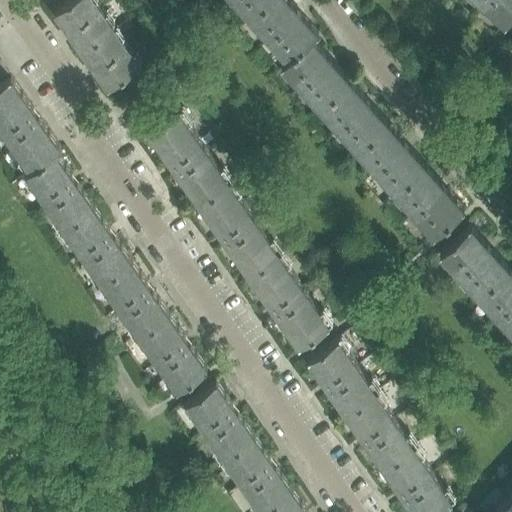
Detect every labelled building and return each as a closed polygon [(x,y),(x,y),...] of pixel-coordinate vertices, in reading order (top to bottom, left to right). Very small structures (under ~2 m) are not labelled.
[(65,0),(55,7),(66,23),(82,45),(114,22),(98,0),(65,0)] [(239,0),(251,14),(266,0),(239,0)] [(319,30),(296,4),(291,0),(266,0),(251,14),(289,56),(313,36),(319,30)] [(511,13),(511,0),(482,0),(506,21),(511,13)] [(82,45),(109,84),(141,61),(114,22),(82,45)] [(321,104),(351,78),(313,36),(289,56),(283,61),(321,104)] [(0,60),(0,76),(9,71),(1,60),(0,60)] [(0,120),(7,131),(36,111),(34,107),(11,74),(0,82),(0,120)] [(351,78),(321,104),(359,147),(389,120),(351,78)] [(149,128),(172,161),(199,200),(230,178),(181,108),(149,128)] [(33,167),(57,150),(62,146),(39,114),(38,114),(36,111),(7,131),(33,167)] [(389,120),(359,147),(397,189),(427,163),(389,120)] [(66,224),(95,203),(57,150),(33,167),(28,170),(66,224)] [(427,163),(397,189),(435,231),(465,205),(427,163)] [(199,200),(227,239),(249,271),(280,250),(230,178),(199,200)] [(95,203),(66,224),(103,277),(132,257),(95,203)] [(509,264),(470,222),(442,249),(480,291),(509,264)] [(249,271),(299,342),(330,321),(280,250),(249,271)] [(132,257),(103,277),(141,331),(170,311),(132,257)] [(511,267),(509,264),(480,291),(511,327),(511,267)] [(170,311),(141,331),(179,385),(207,365),(170,311)] [(308,356),(325,380),(346,410),(377,389),(339,335),(308,356)] [(225,453),(254,432),(217,378),(188,399),(225,453)] [(346,410),(368,441),(384,464),(414,443),(377,389),(346,410)] [(262,507),(292,486),(254,432),(225,453),(262,507)] [(384,464),(406,495),(417,511),(432,511),(453,499),(414,443),(384,464)] [(310,511),(292,486),(262,507),(265,511),(310,511)] [(511,511),(511,496),(497,511),(511,511)]
